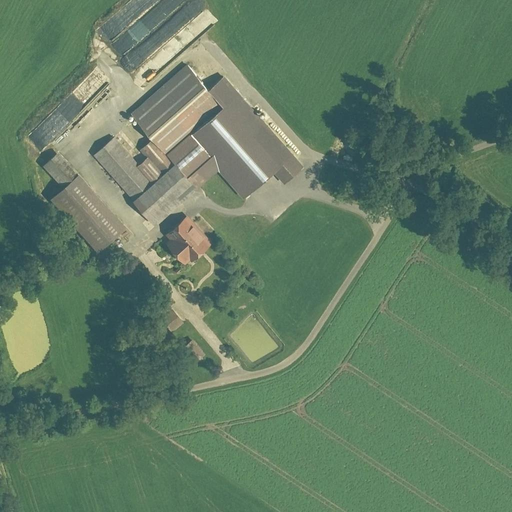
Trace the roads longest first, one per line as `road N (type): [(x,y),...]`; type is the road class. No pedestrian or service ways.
road 1 (residential): [(0,427),(267,372),(291,360),(420,175),(511,133)]
road 2 (unknown): [(0,299),(136,251)]
